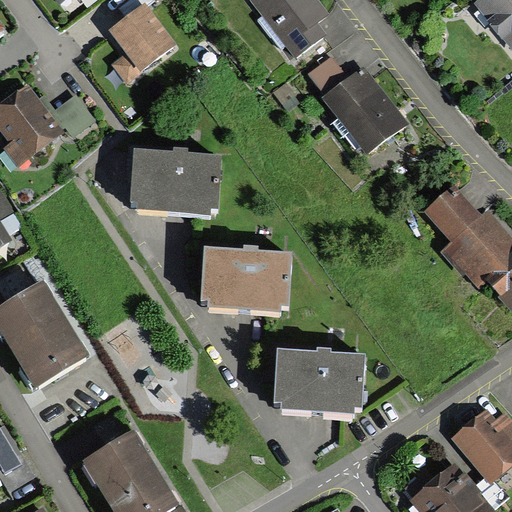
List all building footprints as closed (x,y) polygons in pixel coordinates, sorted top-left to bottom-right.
[(249,0),(296,59),(325,36),(315,24),(326,16),(313,0),(249,0)] [(511,0),(480,0),(474,6),(511,53),(511,0)] [(170,48),(142,12),(112,36),(128,56),(113,68),(126,83),(170,48)] [(324,102),(367,158),(408,127),(365,71),(351,81),(334,58),(309,77),(327,100),(324,102)] [(66,131),(51,114),(42,103),(28,85),(0,106),(0,129),(10,143),(3,148),(18,168),(66,131)] [(51,114),(66,131),(75,139),(97,121),(76,94),(51,114)] [(129,206),(214,213),(218,157),(134,151),(129,206)] [(481,215),(456,188),(426,216),(454,246),(447,252),(480,288),(488,281),(503,298),(501,300),(511,311),(511,240),(485,211),(481,215)] [(0,253),(11,246),(6,238),(20,229),(0,196),(0,253)] [(199,307),(286,313),(290,258),(203,252),(199,307)] [(0,311),(0,338),(34,395),(91,361),(45,285),(0,311)] [(276,353),(273,407),(358,412),(361,358),(276,353)] [(488,412),(454,440),(492,487),(511,470),(511,424),(505,416),(497,423),(488,412)] [(0,478),(10,496),(35,481),(17,451),(14,454),(0,430),(0,478)] [(85,470),(111,511),(179,511),(182,510),(137,438),(85,470)] [(431,488),(422,476),(405,490),(414,501),(411,503),(418,511),(494,511),(457,466),(431,488)]
